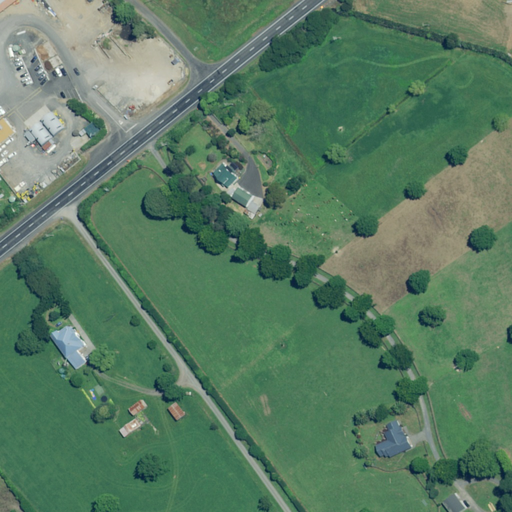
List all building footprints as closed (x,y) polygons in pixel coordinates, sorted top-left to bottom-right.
[(0,0),(0,10),(13,0),(0,0)] [(49,109),(25,129),(37,145),(62,125),(49,109)] [(0,141),(12,132),(1,118),(0,118),(0,141)] [(102,131),(95,123),(82,134),(85,137),(89,133),(94,138),(102,131)] [(237,171),(227,161),(215,173),(231,189),(240,179),(235,173),(237,171)] [(229,195),(235,199),(249,208),(255,197),(241,188),(239,192),(233,188),(229,195)] [(16,196),(12,190),(8,193),(12,199),(16,196)] [(250,218),(254,220),(262,207),(254,202),(249,210),(248,209),(245,213),(251,217),(250,218)] [(87,346),(72,325),(62,332),(61,331),(54,336),(78,370),(87,363),(79,352),(87,346)] [(148,408),(143,401),(131,410),(136,417),(148,408)] [(189,415),(179,403),(171,409),(180,421),(189,415)] [(142,427),(138,420),(122,431),(126,438),(142,427)] [(386,456),(387,459),(391,457),(392,458),(413,449),(403,428),(401,429),(398,421),(389,425),(391,432),(386,434),(390,441),(377,447),(381,456),(382,458),(386,456)] [(463,511),(467,509),(457,495),(445,503),(449,509),(446,511),(463,511)]
